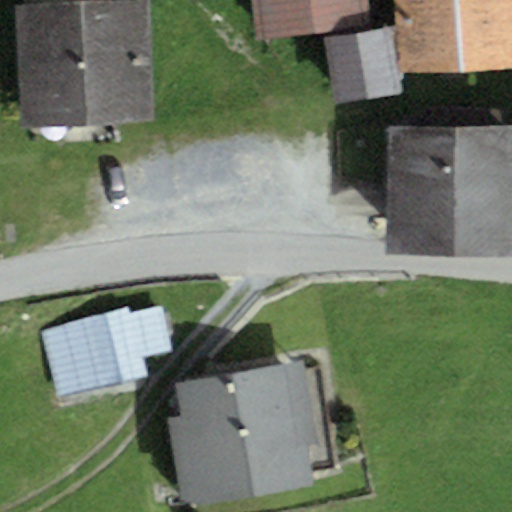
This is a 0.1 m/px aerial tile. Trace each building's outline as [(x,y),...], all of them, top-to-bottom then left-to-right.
[(140,0),(18,0),(24,129),(146,124),(140,0)] [(364,0),(253,0),(258,34),(367,21),(364,0)] [(511,0),(398,0),(403,76),(511,69),(511,0)] [(392,31),(357,36),(367,100),(402,94),(392,31)] [(367,100),(357,36),(324,41),(334,105),(367,100)] [(441,129),(389,128),(387,251),(511,252),(511,132),(498,132),(498,110),(441,109),(441,129)] [(125,307),(35,330),(53,403),(149,379),(145,359),(173,352),(162,307),(127,316),(125,307)] [(302,363),(174,383),(179,416),(167,418),(181,509),(313,488),(311,473),(334,469),(319,368),(303,371),(302,363)]
